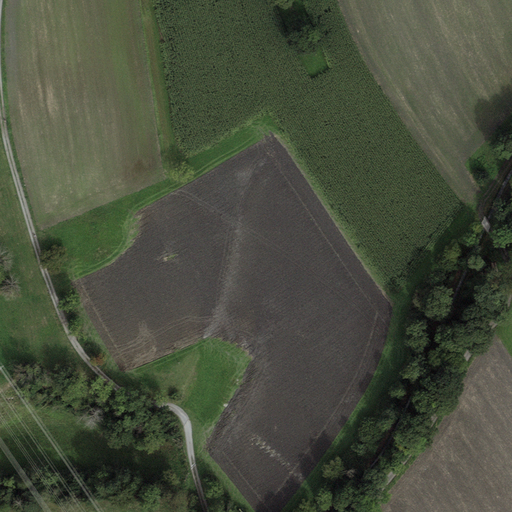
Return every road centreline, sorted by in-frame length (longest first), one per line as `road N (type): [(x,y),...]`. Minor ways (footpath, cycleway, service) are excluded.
road 1 (track): [(205,511),(172,390),(133,381),(77,339),(31,237),(1,113),(0,55)]
road 2 (track): [(352,511),(511,296)]
road 3 (track): [(511,291),(479,210),(511,158)]
